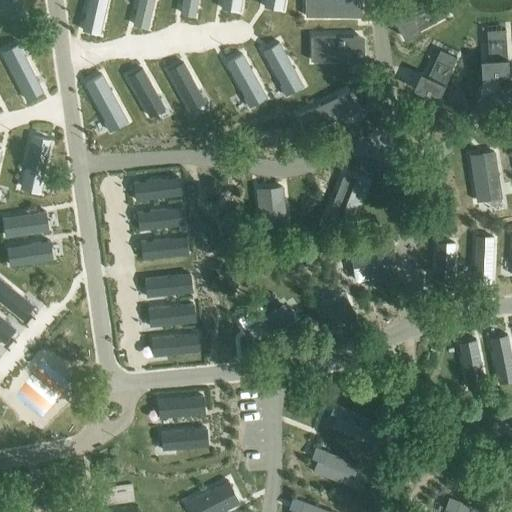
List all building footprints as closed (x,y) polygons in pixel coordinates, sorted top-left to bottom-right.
[(1,0),(0,8),(12,11),(12,9),(20,11),(22,0),(1,0)] [(88,0),(82,30),(100,33),(107,0),(88,0)] [(137,0),(132,24),(148,28),(154,0),(137,0)] [(181,0),(179,12),(195,15),(197,0),(181,0)] [(222,0),(221,8),(239,11),(240,0),(222,0)] [(265,0),(264,6),(282,10),(283,0),(265,0)] [(356,0),(306,0),(306,17),(356,16),(356,0)] [(446,13),(438,0),(431,0),(413,10),(397,18),(405,34),(446,13)] [(505,32),(487,33),(488,61),(489,79),(507,78),(505,32)] [(358,36),(312,36),(313,60),(359,60),(358,36)] [(10,50),(3,54),(28,99),(44,91),(24,54),(26,53),(20,42),(9,48),(10,50)] [(279,42),(263,51),(281,84),(279,85),(285,96),(296,90),(295,88),(302,84),(279,42)] [(428,76),(421,92),(438,100),(456,58),(440,50),(428,76)] [(242,54),(226,63),(245,96),(243,97),(249,107),(259,101),(258,100),(265,96),(242,54)] [(183,62),(168,70),(189,109),(204,101),(183,62)] [(142,68),(127,76),(149,115),(164,106),(142,68)] [(102,74),(86,82),(106,119),(104,120),(110,131),(120,125),(119,123),(126,119),(102,74)] [(344,93),(299,114),(307,132),(353,111),(344,93)] [(33,135),(21,186),(29,188),(29,190),(40,192),(43,181),(41,180),(50,139),(33,135)] [(493,152),(470,155),(477,203),(500,199),(493,152)] [(344,173),(326,218),(350,228),(368,183),(344,173)] [(179,177),(135,182),(137,199),(181,194),(179,177)] [(282,186),(258,188),(262,234),(271,233),(271,235),(277,235),(277,233),(286,232),(282,186)] [(182,206),(138,212),(140,229),(184,223),(182,206)] [(45,211),(3,217),(6,234),(47,228),(45,211)] [(476,235),(474,279),(491,280),(493,236),(476,235)] [(186,236),(142,241),(144,258),(188,253),(186,236)] [(49,241),(7,247),(10,264),(51,258),(49,241)] [(437,242),(435,286),(452,286),(454,242),(437,242)] [(363,249),(351,250),(353,262),(354,262),(357,280),(395,275),(391,247),(363,251),(363,249)] [(190,274),(146,279),(148,296),(192,291),(190,274)] [(0,278),(0,299),(22,318),(32,305),(0,278)] [(334,298),(318,305),(333,340),(359,329),(348,303),(349,302),(345,291),(334,296),(334,298)] [(193,304),(149,309),(151,326),(195,321),(193,304)] [(268,316),(261,307),(239,322),(259,345),(295,322),(285,307),(268,316)] [(0,315),(0,337),(3,340),(14,327),(0,315)] [(197,334),(153,338),(155,355),(198,350),(197,334)] [(511,357),(508,336),(490,340),(499,383),(511,380),(511,357)] [(476,341),(459,344),(467,387),(485,384),(476,341)] [(43,362),(15,391),(42,417),(70,388),(43,362)] [(203,396),(159,399),(160,417),(204,414),(203,396)] [(336,415),(331,427),(362,440),(367,429),(373,431),(377,420),(346,407),(341,418),(336,415)] [(206,428),(162,431),(164,449),(207,446),(206,428)] [(318,460),(314,471),(346,483),(350,472),(355,474),(360,463),(328,451),(324,462),(318,460)] [(228,481),(188,502),(192,511),(194,511),(195,511),(220,511),(240,502),(228,481)] [(300,511),(295,510),(293,511),(334,511),(305,501),(300,511)] [(450,510),(449,511),(489,511),(460,501),(456,511),(450,510)]
